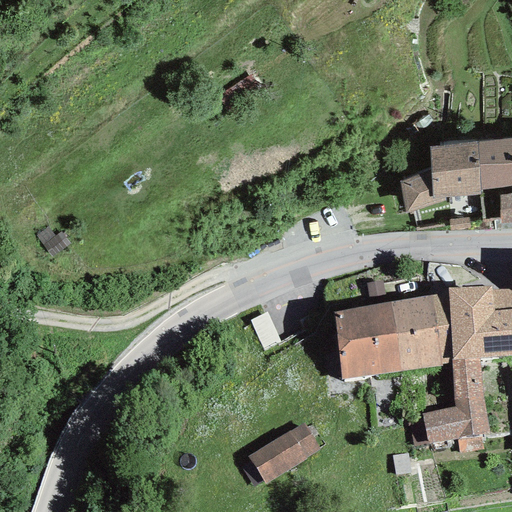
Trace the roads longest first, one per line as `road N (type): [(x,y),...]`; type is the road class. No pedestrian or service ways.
road 1 (tertiary): [(511,246),(363,250),(191,314),(136,357),(82,421),(46,511)]
road 2 (track): [(0,318),(131,322),(224,272),(266,281)]
